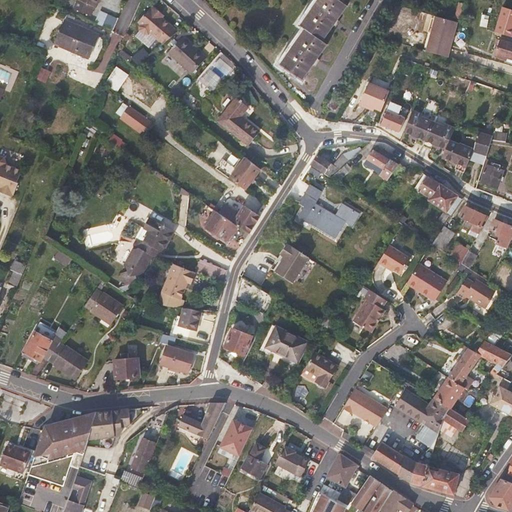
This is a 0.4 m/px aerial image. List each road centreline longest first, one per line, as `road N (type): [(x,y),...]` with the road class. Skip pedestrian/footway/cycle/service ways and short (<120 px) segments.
road 1 (residential): [(206,391),(236,264),(318,138)]
road 2 (residential): [(318,138),(385,139),(511,212)]
road 3 (residential): [(206,391),(81,402),(0,376)]
road 4 (residential): [(185,0),(318,138)]
road 5 (residential): [(465,510),(411,491),(320,433)]
road 6 (residential): [(320,433),(366,359),(412,322)]
road 7 (residential): [(320,433),(243,395),(206,391)]
